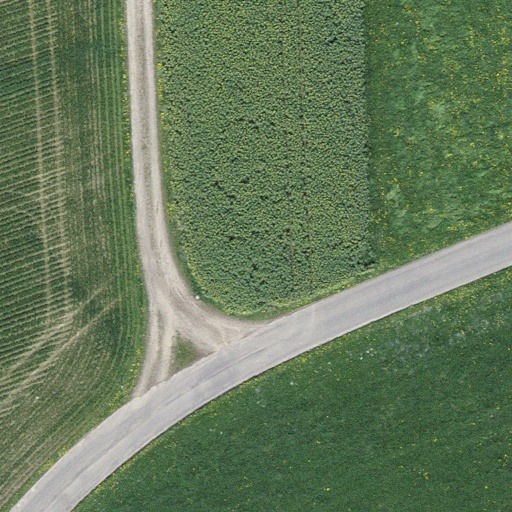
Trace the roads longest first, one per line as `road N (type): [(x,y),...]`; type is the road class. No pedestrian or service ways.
road 1 (unclassified): [(38,511),(143,421),(257,351),(511,243)]
road 2 (track): [(143,421),(160,316),(142,0)]
road 3 (track): [(158,279),(198,323),(257,351)]
